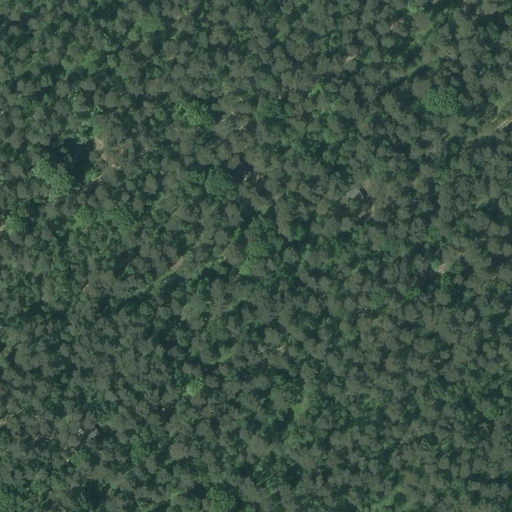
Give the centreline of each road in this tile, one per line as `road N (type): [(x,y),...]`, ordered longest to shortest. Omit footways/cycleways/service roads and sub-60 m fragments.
road 1 (track): [(0,432),(78,462),(511,229)]
road 2 (track): [(440,0),(286,99),(191,132),(0,231)]
road 3 (track): [(0,112),(209,0)]
road 4 (track): [(323,221),(511,128)]
